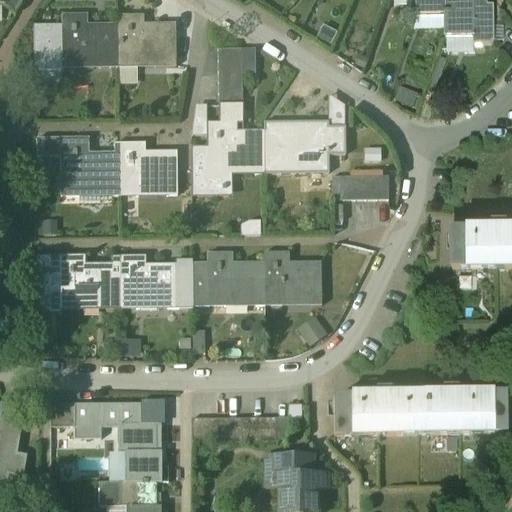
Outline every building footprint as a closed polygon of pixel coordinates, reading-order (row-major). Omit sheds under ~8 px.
[(0,0),(0,9),(2,9),(15,17),(25,1),(22,0),(0,0)] [(446,0),(418,0),(419,17),(446,16),(446,2),(446,0)] [(475,2),(446,2),(446,16),(447,37),(475,37),(475,4),(475,2)] [(488,4),(475,4),(475,37),(475,48),(491,48),(495,43),(495,11),(488,11),(488,4)] [(119,28),(80,28),(80,18),(63,18),(63,28),(63,71),(81,71),(82,62),(111,62),(111,71),(119,71),(119,28)] [(176,28),(135,28),(135,19),(119,19),(119,28),(119,71),(176,71),(176,28)] [(63,28),(34,28),(34,71),(37,71),(37,70),(62,70),(62,71),(63,71),(63,28)] [(242,52),(217,53),(217,65),(242,64),(242,52)] [(111,62),(82,62),(81,71),(81,76),(111,75),(111,71),(111,62)] [(242,75),(242,64),(217,65),(217,75),(242,75)] [(242,75),(217,75),(217,86),(242,86),(242,75)] [(242,86),(217,86),(217,98),(242,98),(242,86)] [(397,100),(415,107),(419,97),(401,90),(397,100)] [(242,98),(217,98),(217,109),(242,109),(242,98)] [(330,101),(330,126),(346,126),(347,101),(330,101)] [(242,109),(217,109),(217,125),(206,125),(206,151),(191,151),(191,199),(225,198),(225,178),(264,177),(263,134),(242,134),(242,109)] [(345,130),(327,129),(327,124),(264,125),(263,134),(264,177),(328,176),(328,158),(345,157),(345,130)] [(115,156),(79,155),(79,142),(37,143),(37,159),(60,159),(60,200),(120,199),(119,147),(115,147),(115,156)] [(175,155),(134,155),(134,147),(119,147),(120,199),(175,199),(175,155)] [(343,180),(333,181),(333,205),(343,205),(343,180)] [(354,204),(354,180),(343,180),(343,205),(354,204)] [(366,204),(366,180),(354,180),(354,204),(366,204)] [(377,180),(366,180),(366,204),(377,204),(377,180)] [(389,180),(377,180),(377,204),(389,204),(389,180)] [(511,273),(511,233),(508,234),(508,228),(493,228),(493,235),(454,235),(454,273),(511,273)] [(321,266),(280,266),(280,257),(264,257),(264,267),(265,310),(321,309),(321,266)] [(264,267),(223,267),(223,258),(207,258),(207,267),(192,268),(192,311),(208,311),(209,310),(224,310),(224,311),(265,310),(264,267)] [(59,259),(36,260),(37,318),(61,318),(61,312),(60,312),(59,259)] [(110,267),(76,267),(75,259),(59,259),(60,312),(61,312),(115,312),(120,312),(120,261),(110,261),(110,267)] [(175,269),(136,268),(135,261),(120,261),(120,312),(175,311),(175,269)] [(312,347),(329,335),(316,318),(299,330),(312,347)] [(204,359),(204,335),(192,335),(193,359),(204,359)] [(421,439),(420,400),(388,401),(388,394),(375,395),(375,401),(334,402),(334,441),(421,439)] [(420,400),(421,439),(510,437),(510,399),(462,400),(461,394),(448,394),(448,400),(420,400)] [(62,428),(62,406),(50,406),(51,428),(62,428)] [(74,407),(74,406),(62,406),(62,428),(74,427),(74,407)] [(138,427),(138,406),(74,407),(74,427),(74,429),(119,428),(119,454),(125,454),(125,485),(156,485),(155,427),(138,427)] [(203,420),(192,420),(192,445),(203,445),(203,420)] [(216,420),(203,420),(203,445),(216,445),(216,420)] [(228,420),(216,420),(216,445),(228,445),(228,420)] [(240,420),(228,420),(228,445),(240,445),(240,420)] [(252,420),(240,420),(240,445),(252,445),(252,420)] [(264,421),(252,420),(252,445),(264,445),(264,421)] [(288,445),(288,420),(276,421),(276,445),(288,445)] [(276,421),(264,421),(264,445),(276,445),(276,421)] [(313,511),(313,463),(274,463),(274,489),(280,489),(279,511),(313,511)] [(119,485),(102,485),(102,507),(117,508),(117,509),(119,509),(119,485)] [(125,485),(119,485),(119,509),(119,510),(125,510),(125,511),(155,511),(156,485),(125,485)]
